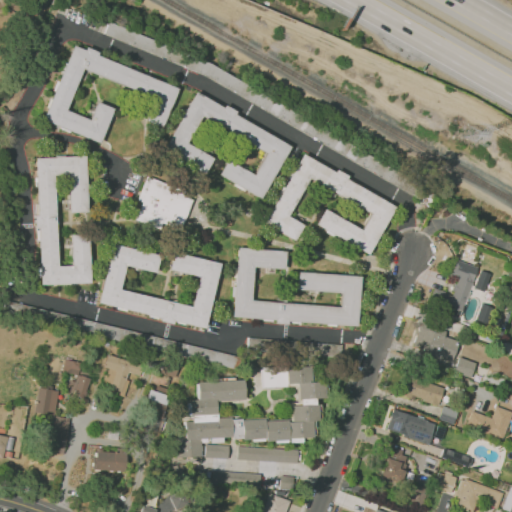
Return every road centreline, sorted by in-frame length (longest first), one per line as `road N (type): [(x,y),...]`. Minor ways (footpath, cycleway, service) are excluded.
road 1 (track): [(145,0),(511,210)]
road 2 (residential): [(413,249),(317,511)]
road 3 (motorway): [(349,0),(511,92)]
